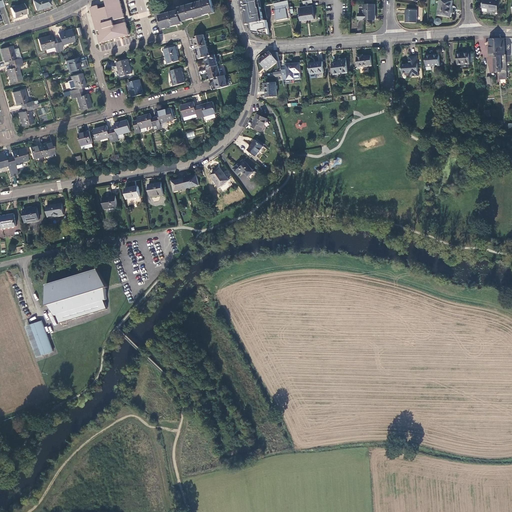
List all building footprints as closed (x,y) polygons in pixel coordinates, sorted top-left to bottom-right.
[(50,5),(48,0),(34,0),(33,1),(36,10),(50,5)] [(100,10),(98,6),(90,8),(97,31),(99,31),(101,36),(98,36),(101,45),(103,44),(131,37),(127,23),(115,26),(114,23),(126,19),(120,0),(105,0),(107,8),(100,10)] [(181,21),(214,12),(210,0),(206,0),(177,8),(178,10),(159,15),(162,29),(182,24),(181,22),(181,21)] [(450,17),(453,1),(447,0),(440,0),(438,15),(450,17)] [(499,0),(491,0),(491,3),(483,2),(482,8),(483,8),(482,11),(487,12),(493,13),(493,11),(498,12),(499,0)] [(288,1),(273,4),(274,10),(276,20),(287,18),(285,8),(287,7),(289,18),(291,17),(291,14),(291,11),(290,9),(290,8),(290,6),(290,4),(289,4),(288,1)] [(359,19),(376,19),(376,10),(375,10),(375,4),(364,4),(364,6),(359,6),(359,19)] [(13,18),(23,14),(19,5),(10,8),(13,18)] [(266,16),(264,6),(258,7),(245,10),(245,13),(248,13),(250,20),(261,18),(264,17),(266,16)] [(312,6),(308,7),(305,7),(299,8),(300,21),(314,19),(312,6)] [(416,23),(416,10),(406,10),(405,23),(416,23)] [(65,31),(68,43),(74,41),(71,30),(65,31)] [(61,45),(68,43),(65,31),(58,33),(59,39),(55,40),(58,50),(62,49),(61,45)] [(196,48),(206,46),(203,34),(192,37),(196,48)] [(55,51),(58,50),(55,40),(52,41),(50,35),(43,37),(46,49),(53,47),(55,51)] [(40,50),(46,49),(43,37),(37,39),(40,50)] [(503,47),(503,39),(488,39),(489,47),(503,47)] [(1,49),(2,55),(14,52),(12,46),(1,49)] [(209,56),(206,46),(196,48),(199,59),(204,58),(209,56)] [(166,56),(177,53),(175,47),(164,50),(166,56)] [(504,54),(503,47),(489,47),(489,55),(494,55),(504,55),(504,54)] [(270,51),(270,52),(259,60),(266,70),(277,62),(279,60),(277,51),(270,51)] [(8,61),(9,65),(22,62),(21,58),(16,59),(14,52),(2,55),(4,63),(8,61)] [(456,55),(457,64),(469,63),(468,52),(460,53),(460,52),(456,52),(456,55)] [(179,61),(177,53),(166,56),(168,64),(179,61)] [(440,65),(439,54),(426,55),(427,69),(432,69),(431,66),(440,65)] [(218,66),(215,55),(209,56),(204,58),(207,68),(218,66)] [(357,57),(359,67),(372,65),(371,55),(363,56),(363,55),(357,56),(358,57),(357,57)] [(418,75),(416,55),(408,56),(409,63),(401,64),(402,73),(410,72),(410,76),(418,75)] [(69,72),(80,68),(77,57),(66,61),(69,72)] [(506,79),(505,58),(500,59),(500,57),(494,57),(494,72),(499,72),(499,79),(506,79)] [(119,69),(130,66),(128,59),(117,62),(119,69)] [(334,75),(348,73),(346,59),(340,60),(340,62),(332,63),(334,75)] [(6,70),(8,77),(20,74),(18,67),(23,66),(22,62),(9,65),(10,69),(6,70)] [(323,73),(322,62),(308,63),(310,74),(323,73)] [(301,78),(300,63),(285,64),(286,79),(301,78)] [(132,74),(130,66),(119,69),(121,77),(132,74)] [(221,77),(218,66),(207,68),(210,79),(214,78),(221,77)] [(172,78),(183,75),(181,68),(170,71),(172,78)] [(72,82),(83,79),(82,73),(70,76),(72,82)] [(20,74),(8,77),(10,83),(22,80),(20,74)] [(185,82),(183,75),(172,78),(174,86),(185,82)] [(214,78),(217,89),(228,87),(225,75),(221,77),(214,78)] [(85,86),(83,79),(72,82),(74,89),(69,90),(70,95),(82,91),(81,88),(85,86)] [(130,90),(141,86),(139,79),(128,82),(130,90)] [(276,82),(262,83),(263,93),(265,93),(265,97),(277,96),(276,88),(278,88),(277,85),(276,85),(276,82)] [(143,94),(141,86),(130,90),(132,97),(143,94)] [(13,93),(14,98),(25,95),(24,90),(13,93)] [(83,95),(82,91),(70,95),(71,98),(76,97),(78,104),(89,101),(87,94),(83,95)] [(20,105),(21,108),(33,105),(32,101),(27,102),(25,95),(14,98),(16,106),(20,105)] [(91,107),(89,101),(78,104),(79,110),(91,107)] [(191,121),(202,118),(199,106),(195,107),(194,103),(187,105),(190,116),(191,121)] [(206,121),(214,119),(213,115),(210,103),(199,106),(202,118),(205,117),(206,121)] [(18,113),(20,120),(31,117),(30,110),(34,109),(38,108),(37,104),(33,105),(21,108),(22,112),(18,113)] [(185,122),(191,121),(190,116),(187,105),(181,106),(184,117),(185,122)] [(165,110),(168,122),(174,120),(171,109),(165,110)] [(161,124),(168,122),(165,110),(158,112),(159,117),(156,118),(159,130),(162,129),(161,124)] [(154,131),(159,130),(156,118),(152,119),(150,114),(143,116),(146,128),(153,126),(154,131)] [(261,131),(267,118),(258,114),(252,127),(261,131)] [(146,128),(143,116),(137,118),(138,121),(140,129),(146,128)] [(31,117),(20,120),(22,126),(33,123),(31,117)] [(122,122),(125,133),(130,132),(127,121),(122,122)] [(140,129),(138,121),(133,122),(136,134),(147,131),(146,128),(140,129)] [(118,135),(125,133),(122,122),(114,124),(115,129),(112,130),(115,141),(119,140),(118,135)] [(111,142),(115,141),(112,130),(109,131),(107,126),(100,128),(103,139),(110,137),(111,142)] [(97,141),(103,139),(100,128),(94,130),(97,141)] [(83,150),(94,147),(89,131),(78,134),(83,150)] [(256,156),(264,146),(255,140),(248,150),(256,156)] [(44,156),(44,157),(55,154),(51,142),(41,145),(44,156)] [(29,147),(33,159),(44,156),(41,145),(40,144),(29,147)] [(19,150),(22,162),(28,160),(25,149),(19,150)] [(9,158),(12,170),(16,169),(15,164),(22,162),(19,150),(11,152),(13,156),(9,158)] [(0,155),(0,166),(0,168),(7,166),(9,171),(12,170),(9,158),(6,159),(4,154),(0,155)] [(255,172),(244,160),(234,168),(239,175),(244,171),(249,177),(255,172)] [(229,181),(220,168),(211,175),(220,187),(229,181)] [(185,178),(187,189),(199,186),(197,175),(185,178)] [(175,192),(187,189),(185,178),(173,182),(175,192)] [(164,195),(161,183),(149,185),(151,197),(164,195)] [(140,197),(139,187),(125,189),(127,200),(140,197)] [(118,207),(116,196),(103,198),(105,209),(118,207)] [(47,206),(49,217),(65,215),(63,203),(47,206)] [(24,210),(26,222),(40,220),(38,208),(24,210)] [(14,215),(1,217),(3,229),(16,227),(14,215)] [(97,271),(46,286),(46,307),(49,306),(54,316),(56,315),(57,318),(59,318),(61,324),(62,326),(67,324),(66,322),(106,310),(104,301),(106,301),(105,289),(108,288),(97,271)] [(53,352),(41,322),(31,326),(43,356),(53,352)]
